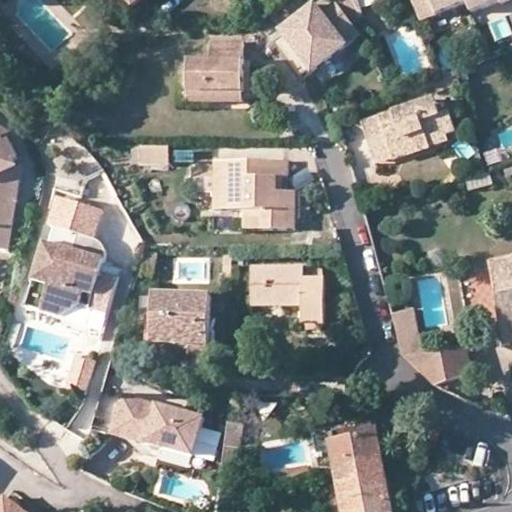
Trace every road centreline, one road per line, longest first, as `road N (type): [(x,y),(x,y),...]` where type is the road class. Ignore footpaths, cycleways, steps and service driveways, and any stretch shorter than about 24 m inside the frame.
road 1 (residential): [(331,153),(386,367),(509,443)]
road 2 (residential): [(0,384),(70,476),(146,511)]
